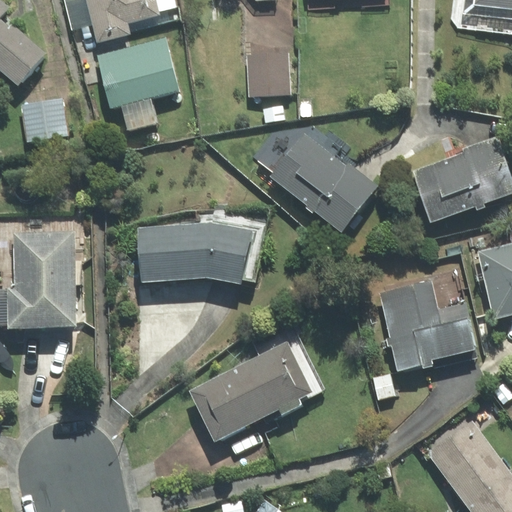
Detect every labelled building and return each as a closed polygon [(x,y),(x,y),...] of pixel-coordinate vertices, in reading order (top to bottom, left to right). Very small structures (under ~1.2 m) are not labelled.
[(147,0),(87,0),(96,38),(153,25),(147,0)] [(511,0),(470,0),(469,25),(511,26),(511,0)] [(244,103),(264,104),(263,131),(283,132),(284,105),(290,105),(292,58),(300,59),(301,18),(273,17),(272,23),(258,22),(259,12),(247,12),(244,103)] [(46,60),(0,16),(0,78),(15,93),(46,60)] [(166,38),(90,58),(104,113),(181,93),(166,38)] [(67,102),(19,107),(22,148),(70,143),(67,102)] [(268,183),(338,242),(379,193),(337,158),(342,153),(313,129),(268,183)] [(410,172),(427,232),(511,202),(511,192),(495,143),(410,172)] [(134,238),(139,290),(203,284),(239,291),(250,239),(210,231),(134,238)] [(0,336),(76,336),(74,237),(11,238),(12,294),(0,294),(0,336)] [(492,327),(511,322),(511,249),(477,257),(492,327)] [(398,374),(477,357),(458,270),(379,287),(398,374)] [(284,348),(188,397),(214,447),(278,415),(282,423),(302,413),(301,407),(312,402),(284,348)] [(391,378),(371,379),(372,408),(392,407),(391,378)] [(426,455),(462,511),(511,511),(511,483),(472,422),(426,455)]
